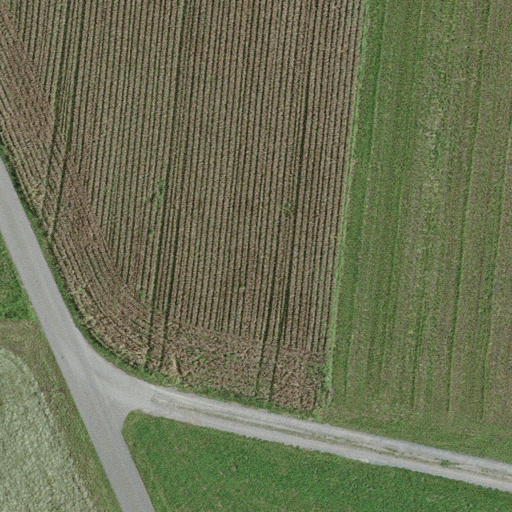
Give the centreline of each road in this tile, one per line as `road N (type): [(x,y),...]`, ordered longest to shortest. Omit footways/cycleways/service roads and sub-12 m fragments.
road 1 (track): [(511,481),(92,390)]
road 2 (unclassified): [(145,511),(0,180)]
